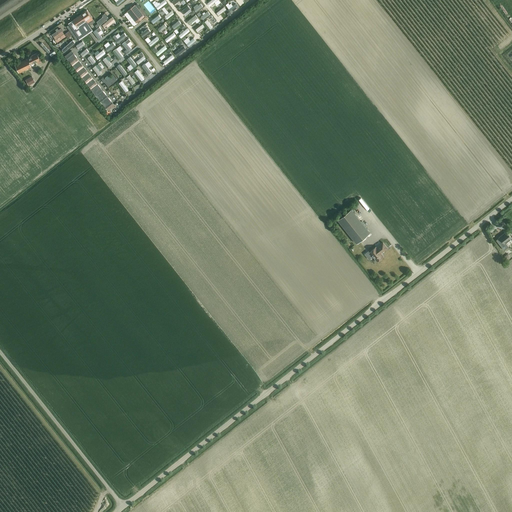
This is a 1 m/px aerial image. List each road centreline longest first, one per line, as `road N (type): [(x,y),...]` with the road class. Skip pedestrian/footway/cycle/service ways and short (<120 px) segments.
road 1 (unclassified): [(122,506),(511,199)]
road 2 (unclassified): [(122,506),(0,353)]
road 3 (unknown): [(120,105),(254,0)]
